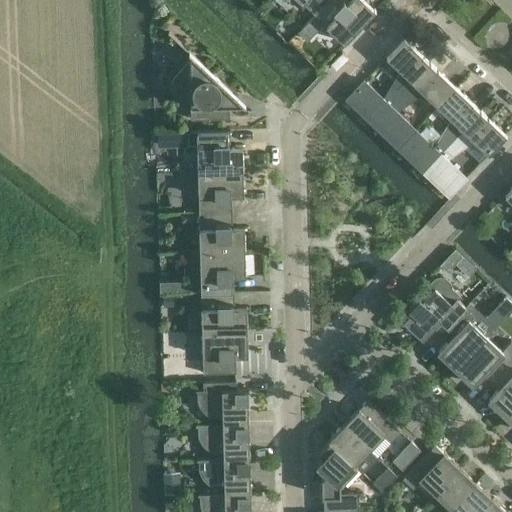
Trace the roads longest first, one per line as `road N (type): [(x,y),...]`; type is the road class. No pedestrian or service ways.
road 1 (track): [(112,511),(94,0)]
road 2 (residential): [(301,113),(289,126),(293,385)]
road 3 (residential): [(349,327),(511,479)]
road 4 (residential): [(301,113),(410,0)]
road 5 (residential): [(293,385),(294,511)]
road 6 (residential): [(422,0),(511,84)]
road 7 (residential): [(433,240),(349,327)]
